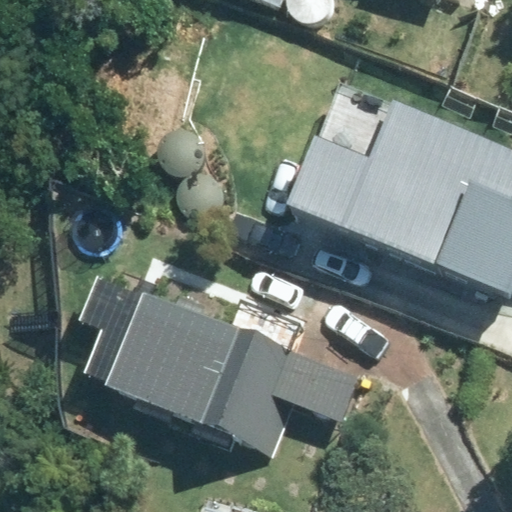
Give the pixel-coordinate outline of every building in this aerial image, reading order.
[(260,0),(256,13),(287,24),(294,0),(260,0)] [(389,0),(444,21),(452,0),(389,0)] [(319,159),(295,228),(473,289),(491,233),(500,236),(510,207),(511,207),(511,153),(393,113),(371,176),(319,159)] [(271,164),(234,162),(230,223),(267,226),(271,164)] [(111,396),(111,398),(248,451),(268,460),(297,401),(341,417),(356,376),(145,302),(101,392),(111,396)]
